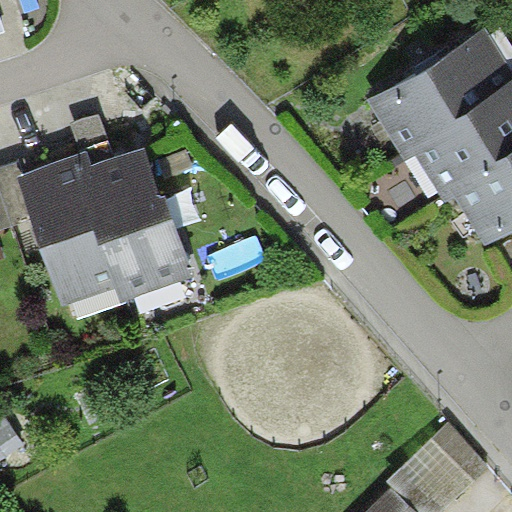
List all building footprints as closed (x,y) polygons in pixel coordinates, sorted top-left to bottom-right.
[(511,87),(511,71),(485,30),(370,104),(406,160),(413,155),(511,87)] [(511,156),(511,87),(413,155),(446,203),(453,197),(511,156)] [(117,154),(88,163),(91,174),(82,177),(116,286),(120,297),(188,276),(146,145),(117,154)] [(88,163),(85,153),(53,163),(20,174),(35,221),(61,303),(116,286),(82,177),(91,174),(88,163)] [(511,156),(453,197),(488,249),(511,232),(511,156)] [(0,167),(0,231),(35,221),(20,174),(17,162),(0,167)] [(423,511),(433,511),(491,461),(449,414),(386,470),(393,477),(423,511)] [(423,511),(393,477),(356,511),(423,511)]
